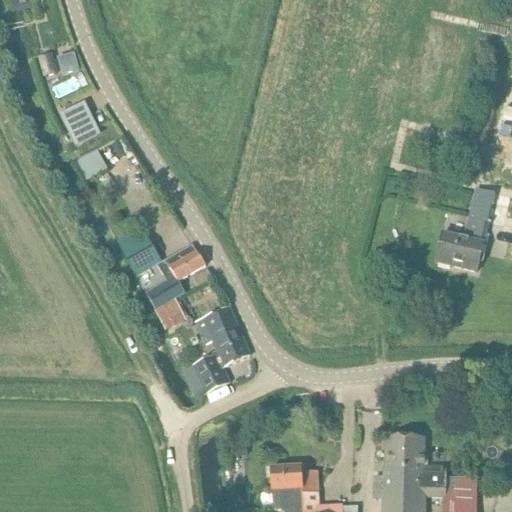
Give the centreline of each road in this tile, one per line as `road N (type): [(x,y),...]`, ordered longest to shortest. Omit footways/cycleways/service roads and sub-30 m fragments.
road 1 (residential): [(284,372),(84,43),(77,0)]
road 2 (residential): [(511,369),(333,378),(284,372)]
road 3 (residential): [(188,511),(185,451),(200,420),(284,372)]
